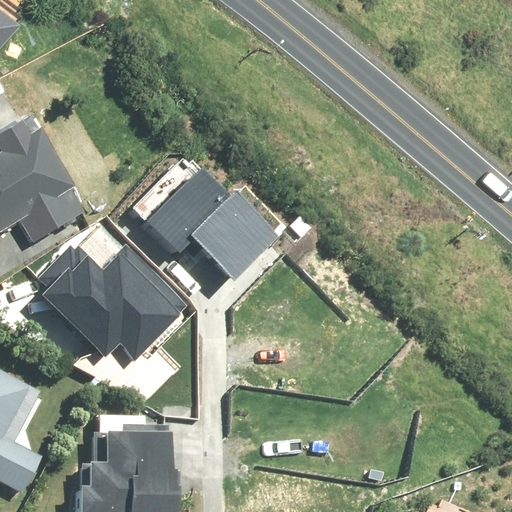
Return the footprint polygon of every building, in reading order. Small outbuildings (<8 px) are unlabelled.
[(0,50),(20,24),(0,8),(0,50)] [(26,118),(0,131),(0,232),(26,218),(35,236),(78,213),(26,118)] [(175,160),(124,209),(169,255),(180,245),(217,285),(265,240),(221,193),(213,200),(175,160)] [(68,260),(25,302),(96,373),(111,359),(123,371),(177,318),(118,258),(92,284),(68,260)] [(0,483),(24,494),(41,455),(19,446),(43,393),(0,373),(0,483)] [(163,511),(162,432),(95,434),(96,470),(78,470),(79,495),(67,496),(67,511),(163,511)]
